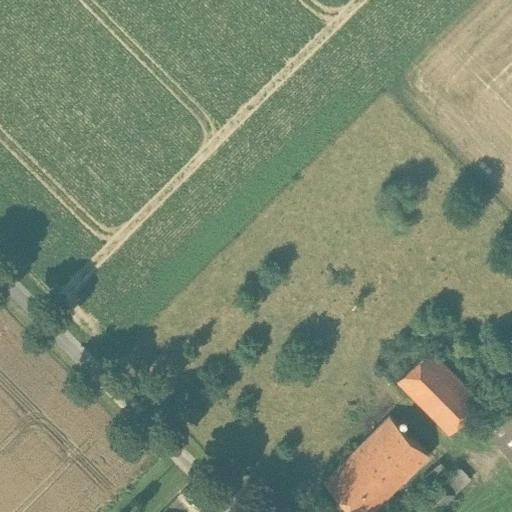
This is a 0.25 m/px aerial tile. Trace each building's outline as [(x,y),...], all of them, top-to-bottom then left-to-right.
[(480,401),(429,349),(397,381),(449,433),(480,401)] [(511,391),(479,425),(511,457),(511,391)] [(428,453),(389,414),(354,449),(393,489),(428,453)] [(369,511),(393,489),(354,449),(323,480),(355,511),(369,511)] [(470,479),(458,467),(442,483),(454,495),(470,479)] [(442,483),(411,511),(436,511),(454,495),(442,483)]
